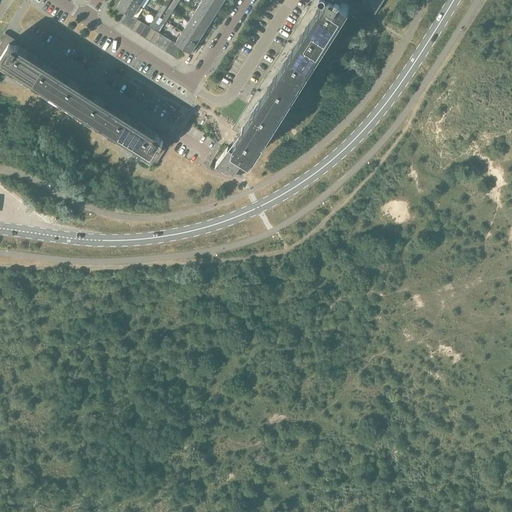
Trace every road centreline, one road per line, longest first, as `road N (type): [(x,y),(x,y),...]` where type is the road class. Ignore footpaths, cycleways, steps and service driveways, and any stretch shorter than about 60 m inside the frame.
road 1 (secondary): [(187,232),(265,204),(341,151),(392,94),(454,0)]
road 2 (secondary): [(187,232),(113,241),(0,228)]
road 3 (residential): [(190,85),(225,100),(290,0)]
road 4 (residential): [(206,151),(92,81)]
